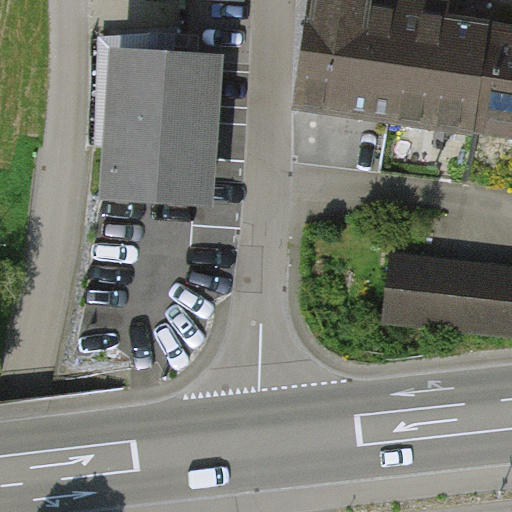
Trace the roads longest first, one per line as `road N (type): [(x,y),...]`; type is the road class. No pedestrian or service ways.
road 1 (unclassified): [(80,0),(61,263),(43,352),(0,474)]
road 2 (unclassified): [(283,0),(271,442)]
road 3 (primary): [(271,442),(511,416)]
road 4 (primary): [(0,475),(181,454)]
